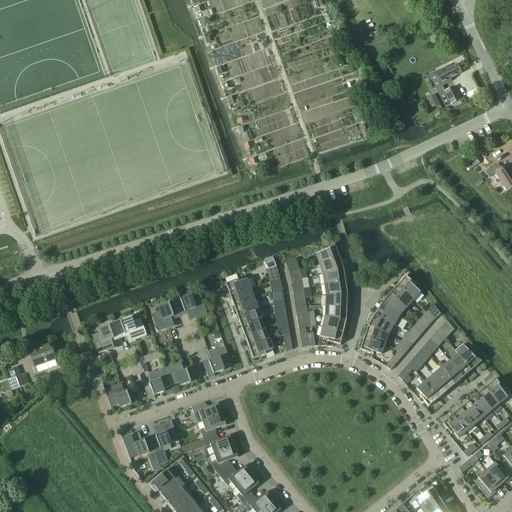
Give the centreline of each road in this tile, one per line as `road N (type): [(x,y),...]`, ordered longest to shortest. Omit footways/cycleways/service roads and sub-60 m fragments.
road 1 (unclassified): [(34,278),(325,186),(509,108)]
road 2 (residential): [(229,387),(252,446),(307,511)]
road 3 (residential): [(436,459),(386,382),(346,362)]
road 4 (residential): [(111,429),(229,387)]
road 5 (residential): [(346,362),(298,363),(229,387)]
